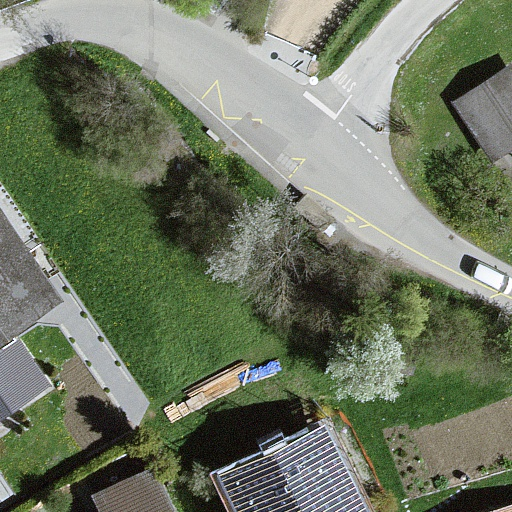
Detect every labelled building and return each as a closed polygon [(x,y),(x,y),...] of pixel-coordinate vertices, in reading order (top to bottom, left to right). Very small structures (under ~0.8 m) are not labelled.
[(511,77),(456,113),(494,173),(511,162),(511,77)] [(0,433),(53,395),(18,347),(70,309),(0,213),(0,433)] [(365,511),(332,436),(229,481),(242,511),(365,511)] [(99,511),(170,511),(155,479),(97,505),(99,511)] [(511,511),(511,502),(481,511),(511,511)]
